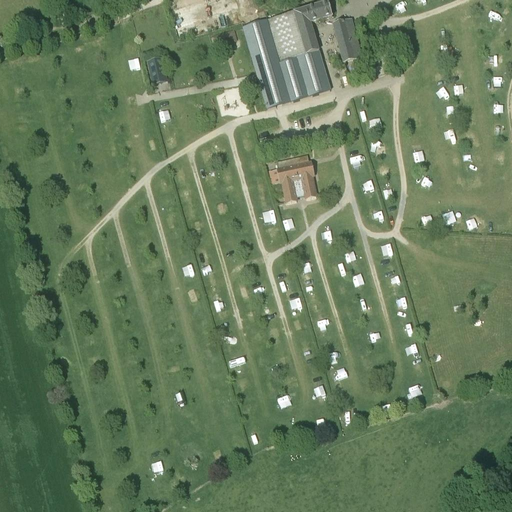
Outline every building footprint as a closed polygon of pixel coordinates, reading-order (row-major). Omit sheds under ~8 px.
[(102,0),(100,1),(103,12),(117,9),(114,0),(102,0)] [(311,25),(322,22),(332,20),(328,5),(293,14),(293,15),(242,29),(266,111),(291,105),(331,92),(319,53),(320,53),(311,25)] [(59,24),(77,19),(74,7),(56,12),(59,24)] [(343,65),(352,63),(361,60),(351,22),(333,27),(336,37),(343,65)] [(235,44),(238,43),(234,32),(213,38),(214,41),(213,41),(216,51),(221,49),(222,51),(230,48),(230,46),(236,45),(235,44)] [(164,85),(158,60),(147,63),(152,88),(164,85)] [(465,114),(474,112),(471,102),(463,104),(465,114)] [(408,110),(410,119),(419,117),(418,108),(408,110)] [(373,131),(384,129),(382,118),(371,121),(373,131)] [(446,131),(447,141),(455,140),(454,130),(446,131)] [(477,134),(468,137),(470,144),(479,141),(477,134)] [(165,141),(168,151),(178,148),(175,138),(165,141)] [(246,151),(255,150),(254,141),(245,141),(246,151)] [(416,162),(424,160),(423,153),(414,155),(416,162)] [(297,204),(296,200),(305,198),(306,202),(316,199),(312,179),(314,178),(311,165),(277,173),(280,186),(282,185),(286,206),(297,204)] [(384,255),(394,253),(391,242),(382,244),(384,255)] [(332,262),(333,271),(341,270),(340,261),(332,262)] [(283,283),(293,282),(292,272),(283,273),(283,283)] [(387,277),(388,288),(404,285),(402,275),(387,277)] [(306,286),(314,284),(313,277),(305,279),(306,286)] [(342,288),(344,297),(353,295),(350,286),(342,288)] [(269,289),(261,289),(262,299),(270,298),(269,289)] [(211,301),(219,299),(218,291),(209,293),(211,301)] [(288,294),(290,304),(300,302),(298,292),(288,294)] [(398,307),(407,305),(405,297),(396,300),(398,307)] [(369,306),(361,308),(363,316),(371,313),(369,306)] [(259,310),(250,311),(252,320),(261,319),(259,310)] [(277,312),(267,314),(268,323),(278,322),(277,312)] [(318,334),(327,332),(325,322),(316,324),(318,334)] [(274,350),(284,349),(284,339),(274,339),(274,350)] [(308,360),(316,358),(315,351),(307,352),(308,360)] [(289,359),(278,362),(281,371),(292,368),(289,359)] [(273,361),(262,364),(264,371),(275,368),(273,361)] [(335,386),(335,395),(343,394),(343,385),(335,386)] [(143,505),(152,502),(149,493),(140,497),(143,505)]
